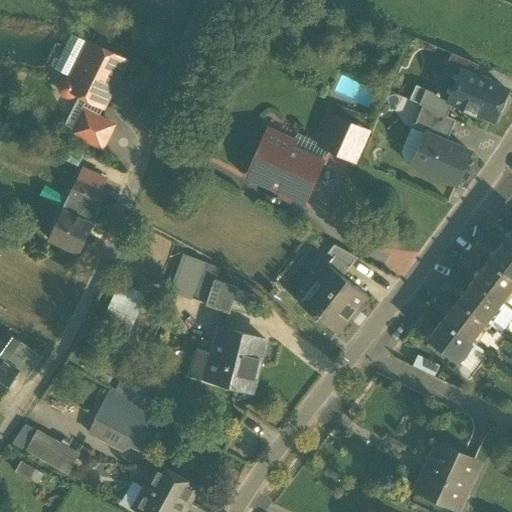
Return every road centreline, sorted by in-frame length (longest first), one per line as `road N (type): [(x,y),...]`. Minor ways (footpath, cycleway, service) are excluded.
road 1 (residential): [(211,0),(173,76),(94,289),(0,443)]
road 2 (residential): [(511,144),(237,511)]
